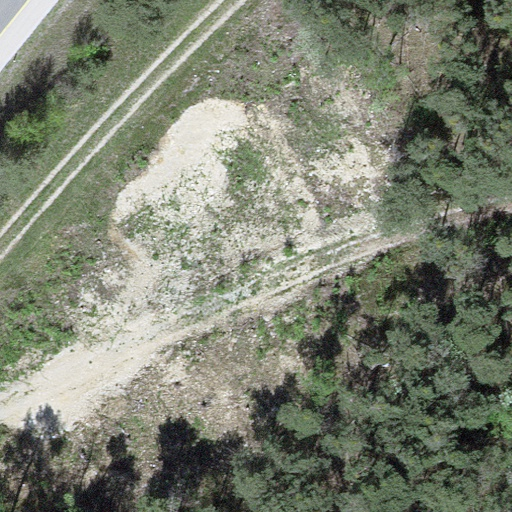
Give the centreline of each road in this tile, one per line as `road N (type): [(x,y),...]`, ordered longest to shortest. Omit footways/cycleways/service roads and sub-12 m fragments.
road 1 (motorway): [(0,429),(511,160)]
road 2 (motorway): [(312,0),(0,164)]
